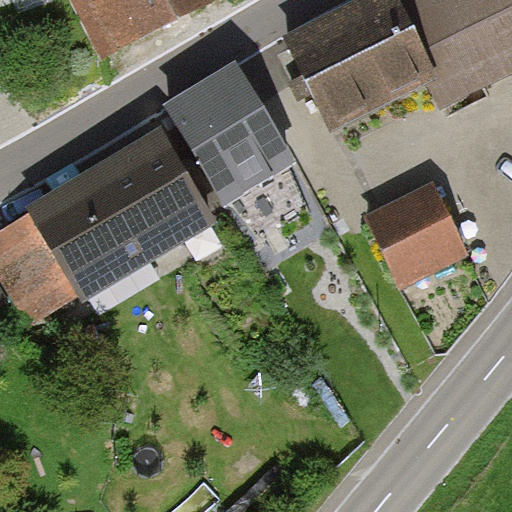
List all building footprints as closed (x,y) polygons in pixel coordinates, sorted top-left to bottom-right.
[(199,6),(196,0),(76,0),(103,53),(199,6)] [(415,0),(396,9),(392,1),(293,50),(330,124),(429,76),(443,105),(511,71),(511,0),(480,0),(452,14),(445,0),(415,0)] [(237,78),(172,116),(225,205),(289,166),(237,78)] [(0,253),(40,322),(211,221),(165,142),(0,239),(0,253)] [(399,287),(465,255),(435,196),(369,228),(399,287)]
